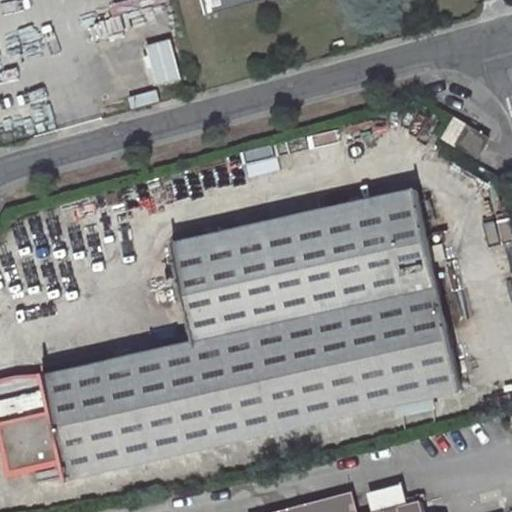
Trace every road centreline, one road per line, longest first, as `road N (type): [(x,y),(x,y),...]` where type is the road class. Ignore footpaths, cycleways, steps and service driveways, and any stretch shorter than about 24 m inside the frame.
road 1 (unknown): [(511,328),(492,312),(453,203),(416,177),(138,233),(117,250),(79,323)]
road 2 (unclassified): [(0,174),(504,34)]
road 3 (unknown): [(238,511),(511,453)]
